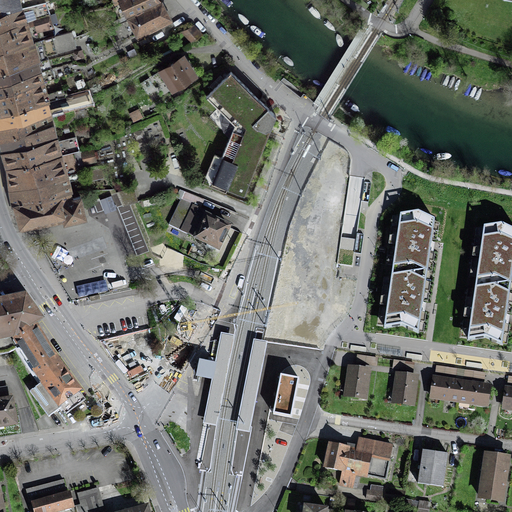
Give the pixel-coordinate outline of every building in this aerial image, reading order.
[(0,0),(0,142),(5,161),(12,194),(15,207),(21,232),(30,230),(67,222),(68,226),(91,221),(87,195),(79,196),(55,115),(53,105),(41,63),(36,44),(33,36),(57,29),(53,16),(29,23),(25,8),(51,1),(50,0),(0,0)] [(113,0),(114,3),(120,1),(136,39),(170,21),(166,12),(159,0),(113,0)] [(194,26),(185,35),(197,46),(205,38),(194,26)] [(74,34),(36,44),(41,63),(79,51),(74,34)] [(188,56),(162,74),(176,95),(203,77),(188,56)] [(230,73),(207,97),(236,125),(222,158),(216,155),(206,178),(244,194),(268,133),(275,115),(268,108),(230,73)] [(92,95),(53,105),(55,115),(94,104),(92,95)] [(140,111),(131,115),(136,124),(144,120),(140,111)] [(96,152),(84,154),(86,168),(99,165),(96,152)] [(136,187),(102,197),(120,252),(152,241),(137,206),(140,204),(136,187)] [(237,225),(209,212),(182,201),(172,225),(198,236),(197,239),(224,252),(237,225)] [(403,318),(421,328),(425,307),(431,270),(439,215),(422,204),(404,209),(394,264),(385,321),(403,318)] [(483,330),(502,339),(505,316),(511,282),(511,274),(511,221),(502,215),(484,220),(475,276),(465,333),(483,330)] [(25,297),(0,302),(0,331),(34,324),(40,319),(25,297)] [(62,367),(34,324),(0,331),(0,353),(23,349),(43,381),(62,367)] [(235,336),(221,332),(219,341),(204,422),(209,423),(218,425),(220,411),(230,360),(235,336)] [(267,342),(254,339),(238,418),(237,429),(250,432),(267,342)] [(208,363),(199,361),(197,371),(195,379),(213,382),(216,365),(215,364),(216,360),(209,358),(208,363)] [(417,366),(395,362),(394,372),(415,375),(417,366)] [(86,399),(62,367),(43,381),(30,391),(49,416),(62,407),(67,414),(86,399)] [(377,371),(349,368),(345,398),(373,402),(377,371)] [(459,372),(438,369),(437,376),(458,379),(459,372)] [(488,376),(466,373),(465,381),(486,384),(488,376)] [(299,379),(281,375),(273,414),(291,418),(299,379)] [(421,378),(398,375),(393,407),(417,410),(421,378)] [(462,406),(465,383),(435,378),(431,401),(462,406)] [(492,411),(496,388),(465,383),(462,406),(492,411)] [(9,388),(0,390),(0,430),(22,427),(17,400),(12,401),(9,388)] [(511,413),(511,389),(507,389),(503,412),(511,413)] [(393,445),(359,438),(356,450),(355,453),(372,457),(372,459),(389,463),(393,445)] [(347,448),(329,444),(323,469),(342,474),(347,448)] [(356,450),(347,448),(342,474),(356,477),(367,479),(372,459),(372,457),(355,453),(356,450)] [(452,456),(425,452),(422,475),(420,485),(448,489),(452,456)] [(511,478),(511,458),(488,455),(481,501),(508,505),(511,478)] [(356,477),(342,474),(339,486),(353,489),(356,477)] [(385,493),(368,490),(366,501),(383,504),(385,493)] [(74,494),(34,504),(35,511),(69,511),(78,510),(74,494)] [(0,502),(0,511),(9,511),(8,501),(0,502)] [(431,511),(432,504),(422,502),(420,511),(431,511)]
